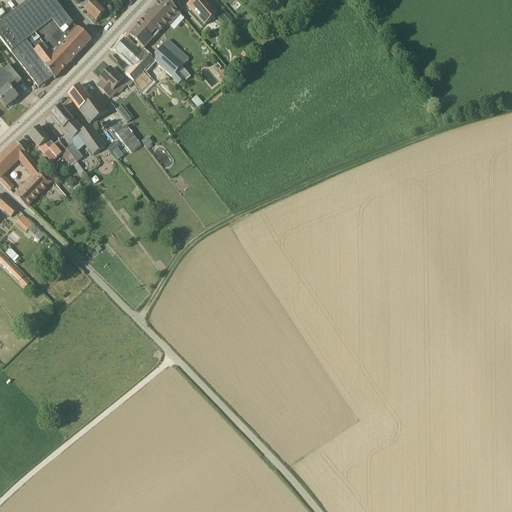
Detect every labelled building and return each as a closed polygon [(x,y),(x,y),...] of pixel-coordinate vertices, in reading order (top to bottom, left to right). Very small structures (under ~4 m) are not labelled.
[(84,34),(75,23),(62,33),(34,0),(31,0),(0,24),(0,38),(39,89),(53,78),(55,79),(55,80),(91,41),(84,34)] [(106,12),(99,6),(92,0),(85,0),(80,6),(96,22),(106,12)] [(170,5),(172,3),(168,0),(161,0),(129,36),(144,49),(167,24),(175,31),(186,19),(170,5)] [(189,0),(192,2),(187,7),(204,26),(219,14),(206,0),(189,0)] [(228,28),(234,23),(229,17),(223,22),(228,28)] [(133,67),(127,74),(135,83),(135,84),(142,95),(152,84),(144,75),(154,64),(145,56),(147,54),(140,48),(136,52),(125,41),(115,51),(133,67)] [(152,60),(178,86),(186,78),(178,71),(189,60),(170,41),(164,47),(164,48),(152,60)] [(249,64),(254,59),(247,51),(242,56),(249,64)] [(106,95),(112,100),(118,93),(119,94),(127,86),(130,88),(134,83),(135,84),(135,83),(127,74),(126,75),(119,68),(115,73),(111,69),(100,80),(104,83),(99,88),(106,95)] [(227,79),(226,71),(219,72),(220,81),(227,79)] [(18,98),(9,88),(2,80),(0,82),(0,101),(6,109),(18,98)] [(110,111),(98,95),(93,100),(79,86),(68,97),(81,110),(79,112),(90,126),(110,111)] [(125,124),(132,121),(125,106),(118,109),(125,124)] [(73,121),(68,115),(61,107),(51,116),(63,130),(76,119),(76,118),(73,121)] [(79,137),(93,156),(105,148),(91,127),(85,131),(76,119),(63,130),(73,141),(79,137)] [(50,141),(45,135),(39,128),(29,136),(44,154),(49,149),(57,159),(62,155),(68,150),(60,142),(55,146),(50,141)] [(93,157),(93,156),(79,137),(73,141),(73,145),(69,149),(78,162),(83,159),(78,153),(86,147),(93,157)] [(151,145),(153,144),(148,138),(141,143),(147,151),(153,148),(151,145)] [(51,181),(23,150),(16,143),(6,153),(17,164),(19,162),(32,178),(15,196),(27,208),(51,181)] [(78,163),(78,162),(69,149),(68,150),(62,155),(71,168),(74,166),(76,170),(81,167),(78,163)] [(0,208),(11,218),(18,210),(0,195),(0,208)] [(23,217),(23,216),(16,224),(26,232),(28,230),(40,242),(44,238),(32,226),(23,217)] [(19,258),(10,249),(6,254),(15,263),(19,258)] [(30,284),(1,254),(0,252),(0,263),(25,289),(30,284)]
